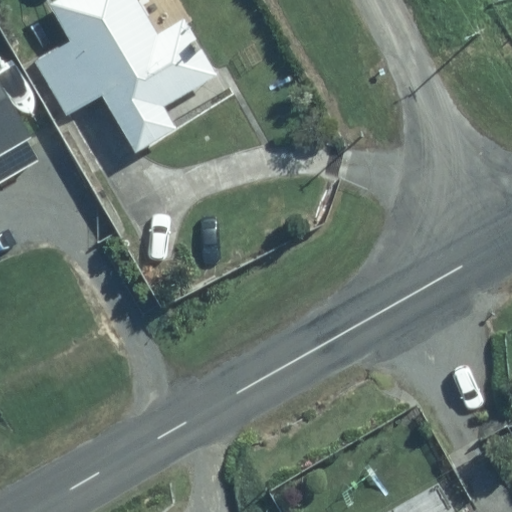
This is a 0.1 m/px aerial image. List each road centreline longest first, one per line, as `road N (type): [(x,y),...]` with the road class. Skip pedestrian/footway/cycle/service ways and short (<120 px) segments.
road 1 (residential): [(511,239),(39,511)]
road 2 (unclassified): [(378,0),(511,234)]
